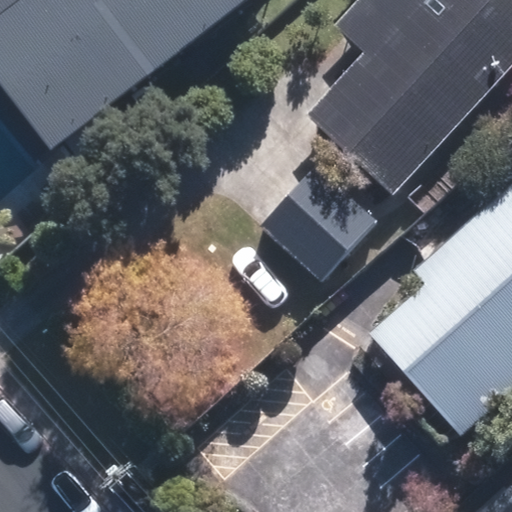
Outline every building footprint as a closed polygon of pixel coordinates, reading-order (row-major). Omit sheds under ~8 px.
[(0,0),(0,74),(67,156),(257,0),(0,0)] [(400,197),(511,73),(511,0),(364,0),(366,1),(344,25),(375,52),(314,120),(400,197)] [(379,230),(315,168),(255,230),(319,292),(379,230)] [(511,203),(366,330),(459,438),(511,392),(511,203)] [(511,511),(511,486),(483,511),(511,511)]
